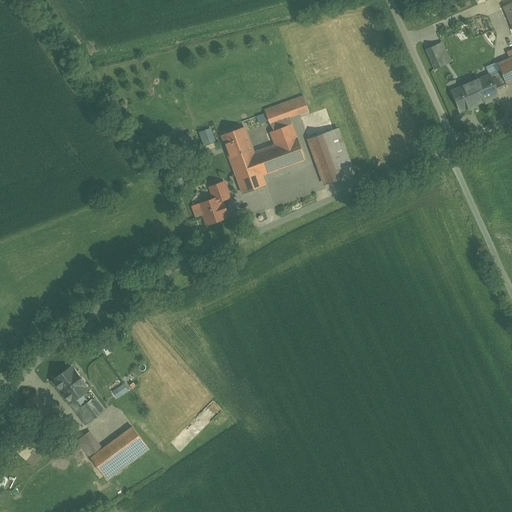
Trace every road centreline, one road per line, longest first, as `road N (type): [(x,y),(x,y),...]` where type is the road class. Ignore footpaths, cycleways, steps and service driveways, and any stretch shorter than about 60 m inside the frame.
road 1 (residential): [(448,139),(110,302),(0,397)]
road 2 (residential): [(511,278),(448,139)]
road 3 (residential): [(448,139),(387,0)]
